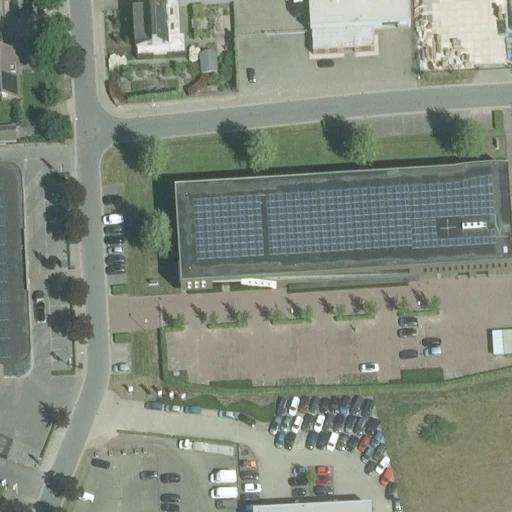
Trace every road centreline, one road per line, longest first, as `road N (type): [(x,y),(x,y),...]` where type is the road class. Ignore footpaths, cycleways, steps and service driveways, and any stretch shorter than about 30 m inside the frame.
road 1 (unclassified): [(87,130),(511,94)]
road 2 (unknown): [(100,302),(511,290)]
road 3 (unclassified): [(41,511),(94,381),(102,327),(87,130)]
road 4 (unclassified): [(87,130),(79,0)]
